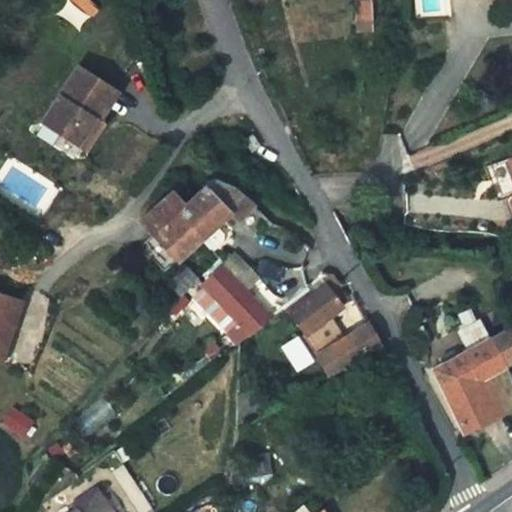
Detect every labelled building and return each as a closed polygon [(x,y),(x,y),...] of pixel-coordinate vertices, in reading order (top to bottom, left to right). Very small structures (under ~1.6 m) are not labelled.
[(443,0),(444,6),(471,3),(471,9),(511,5),(510,0),(443,0)] [(444,6),(445,17),(472,13),(471,9),(471,3),(444,6)] [(363,42),(363,12),(348,11),(348,41),(363,42)] [(33,124),(64,147),(81,123),(85,126),(107,96),(71,71),(33,124)] [(90,129),(85,126),(81,123),(64,147),(73,154),(90,129)] [(251,155),(245,142),(235,146),(242,160),(251,155)] [(511,171),(509,172),(511,180),(511,210),(502,214),(507,232),(511,234),(511,171)] [(511,180),(509,172),(503,174),(511,204),(511,180)] [(191,195),(165,219),(154,230),(175,253),(191,238),(205,224),(225,243),(240,226),(219,207),(191,195)] [(133,249),(154,230),(165,219),(152,205),(121,235),(133,249)] [(154,273),(175,253),(154,230),(133,249),(154,273)] [(201,248),(191,238),(175,253),(184,264),(198,255),(201,248)] [(223,349),(250,331),(201,277),(176,298),(223,349)] [(156,314),(172,293),(158,283),(142,303),(156,314)] [(367,366),(356,344),(329,358),(317,333),(343,319),(330,293),(274,324),(287,350),(281,353),(293,376),(299,373),(312,398),(339,385),(336,381),(367,366)] [(19,314),(0,309),(0,360),(3,350),(8,351),(14,331),(19,314)] [(478,318),(456,330),(467,349),(431,369),(467,433),(511,408),(511,379),(504,366),(491,341),(478,318)] [(511,328),(491,341),(504,366),(511,361),(511,328)] [(8,351),(3,350),(0,360),(0,376),(6,378),(19,332),(14,331),(8,351)]
